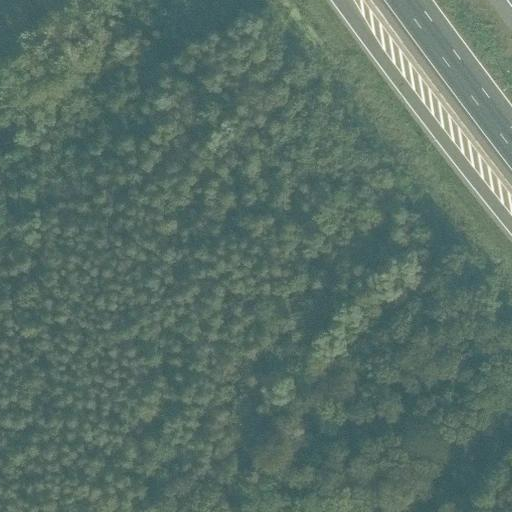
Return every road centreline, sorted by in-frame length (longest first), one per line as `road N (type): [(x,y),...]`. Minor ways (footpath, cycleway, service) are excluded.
road 1 (trunk): [(343,0),(511,225)]
road 2 (trunk): [(403,0),(511,145)]
